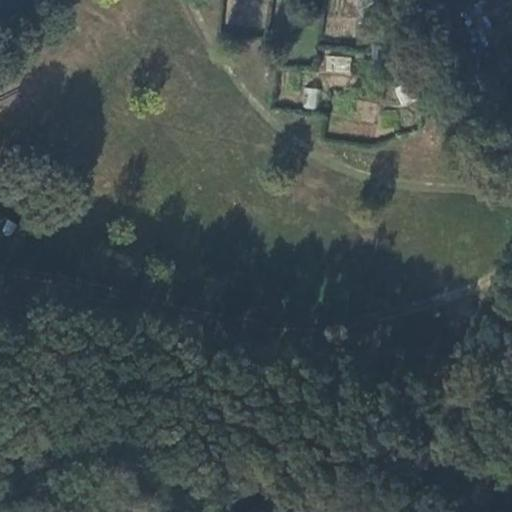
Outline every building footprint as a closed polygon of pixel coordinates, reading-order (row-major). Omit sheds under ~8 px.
[(472,21),(482,38),(490,34),(481,17),(472,21)] [(373,43),(393,45),(394,33),(385,32),(386,24),(375,23),(373,43)] [(324,73),(350,75),(351,57),(325,55),(324,73)] [(305,88),(304,108),(317,109),(318,89),(305,88)] [(0,227),(0,246),(7,249),(15,227),(2,222),(0,227)]
